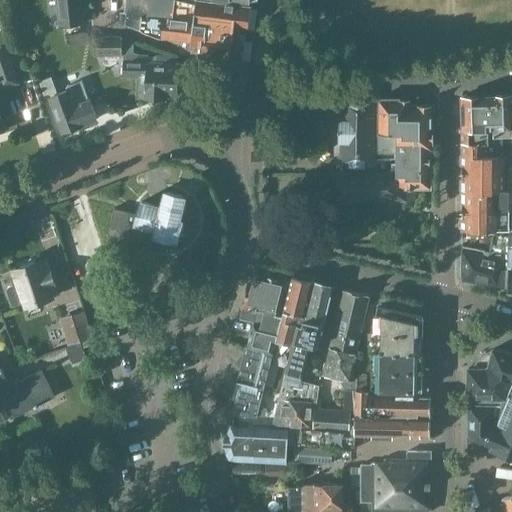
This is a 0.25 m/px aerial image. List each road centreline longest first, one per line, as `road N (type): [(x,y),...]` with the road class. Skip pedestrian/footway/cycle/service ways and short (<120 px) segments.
road 1 (residential): [(450,83),(255,94),(234,103)]
road 2 (residential): [(446,297),(450,83)]
road 3 (residential): [(449,511),(446,297)]
road 4 (residential): [(446,297),(247,240)]
road 5 (unclassified): [(0,206),(116,152),(179,135)]
